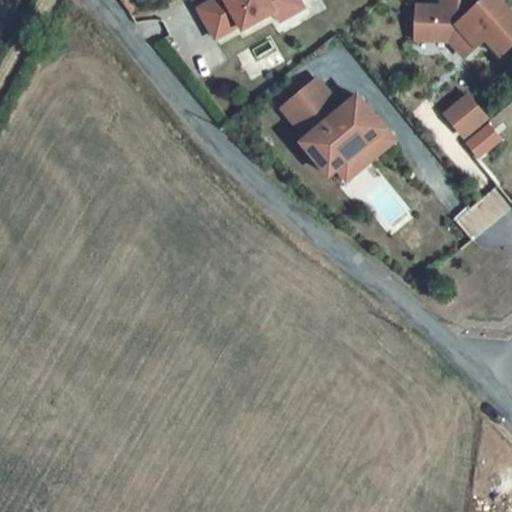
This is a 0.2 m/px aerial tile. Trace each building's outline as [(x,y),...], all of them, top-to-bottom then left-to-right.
[(154,0),(140,0),(132,5),(138,12),(156,2),(154,0)] [(212,0),(197,9),(215,38),(239,24),(242,29),(273,11),(274,13),(296,0),(212,0)] [(298,0),(296,0),(274,13),(278,20),(302,6),(298,0)] [(439,0),(440,5),(417,6),(416,40),(449,39),(464,56),(485,38),(499,54),(511,41),(511,14),(499,0),(483,0),(477,6),(477,0),(439,0)] [(358,97),(342,110),(317,79),(282,108),(308,139),(303,143),(329,175),(337,169),(352,157),(362,168),(395,141),(358,97)] [(487,119),(470,98),(449,114),(467,136),(487,119)] [(498,139),(488,126),(467,144),(477,156),(498,139)] [(352,157),(337,169),(347,181),(362,168),(352,157)]
